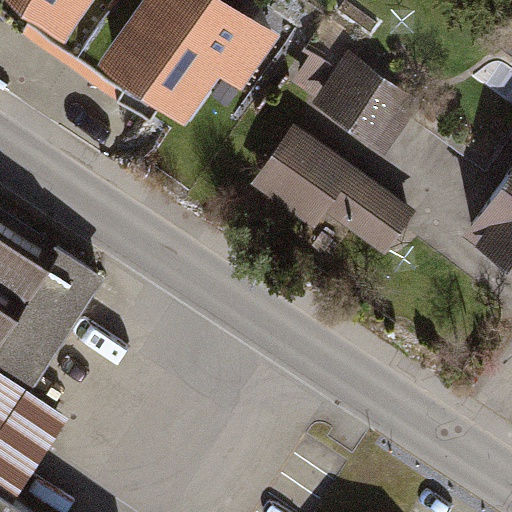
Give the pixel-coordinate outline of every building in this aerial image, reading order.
[(0,0),(0,13),(53,51),(89,0),(0,0)] [(275,46),(207,0),(140,0),(87,77),(176,139),(213,85),(237,102),(275,46)] [(337,64),(306,107),(385,163),(415,120),(337,64)] [(407,219),(290,135),(247,194),(311,240),(324,224),(376,262),(407,219)] [(511,286),(511,164),(455,247),(511,286)] [(100,279),(0,215),(0,511),(5,511),(3,511),(60,421),(24,398),(100,279)]
